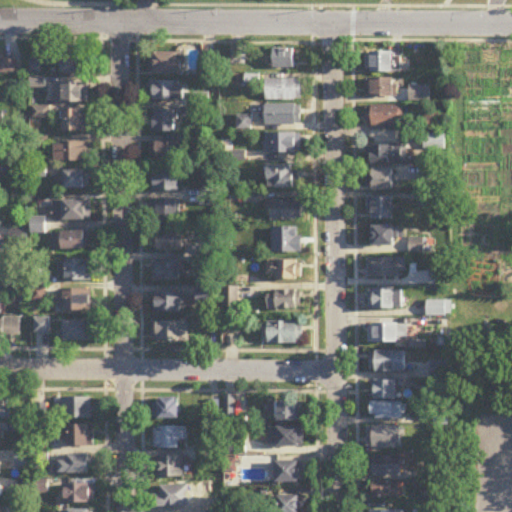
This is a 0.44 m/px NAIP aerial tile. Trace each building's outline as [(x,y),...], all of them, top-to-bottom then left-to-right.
[(295,69),(295,50),(275,50),(275,69),(295,69)] [(396,73),(396,53),(366,53),(366,73),(396,73)] [(15,54),(0,54),(0,74),(15,74),(15,54)] [(86,54),(63,54),(63,74),(86,74),(86,54)] [(184,76),(184,54),(152,54),(152,76),(184,76)] [(366,80),(366,99),(395,99),(395,80),(366,80)] [(267,81),(267,101),(302,101),(302,81),(267,81)] [(150,101),(184,101),(184,82),(150,82),(150,101)] [(89,83),(57,83),(57,104),(89,104),(89,83)] [(301,106),(267,106),(267,126),(301,126),(301,106)] [(366,107),(366,127),(401,127),(401,107),(366,107)] [(64,133),(91,133),(91,110),(64,110),(64,133)] [(176,133),(176,111),(155,111),(155,133),(176,133)] [(300,134),(267,134),(267,154),(300,154),(300,134)] [(152,164),(182,164),(182,143),(152,143),(152,164)] [(57,163),(88,163),(88,144),(57,144),(57,163)] [(372,148),(372,165),(405,165),(405,148),(372,148)] [(269,189),(296,189),(296,166),(269,166),(269,189)] [(152,171),(152,193),(180,193),(180,171),(152,171)] [(372,192),(394,192),(394,171),(372,171),(372,192)] [(64,189),(89,189),(89,172),(64,172),(64,189)] [(393,199),(368,199),(368,221),(393,221),(393,199)] [(91,223),(91,202),(53,202),(53,223),(91,223)] [(179,202),(152,202),(152,220),(179,220),(179,202)] [(302,223),(302,202),(270,202),(270,223),(302,223)] [(33,219),(33,235),(45,235),(45,219),(33,219)] [(272,229),(272,255),(302,255),(302,229),(272,229)] [(396,229),(372,229),(372,248),(396,248),(396,229)] [(184,253),(184,232),(154,232),(154,253),(184,253)] [(90,251),(90,234),(55,234),(55,251),(90,251)] [(410,255),(423,255),(423,242),(410,242),(410,255)] [(406,260),(368,260),(368,279),(406,279),(406,260)] [(91,283),(91,262),(65,262),(65,283),(91,283)] [(301,281),(301,262),(267,262),(267,281),(301,281)] [(152,283),(180,283),(180,263),(152,263),(152,283)] [(430,286),(443,286),(443,273),(430,273),(430,286)] [(91,312),(91,292),(60,292),(60,312),(91,312)] [(268,311),(301,311),(301,292),(268,292),(268,311)] [(368,311),(396,311),(396,292),(368,292),(368,311)] [(152,314),(182,314),(182,294),(152,294),(152,314)] [(450,302),(426,302),(426,318),(450,318),(450,302)] [(34,334),(50,334),(50,319),(34,319),(34,334)] [(0,339),(20,340),(20,321),(0,321),(0,339)] [(91,323),(65,323),(65,342),(91,342),(91,323)] [(152,341),(186,341),(186,323),(152,323),(152,341)] [(303,324),(268,323),(267,346),(303,346),(303,324)] [(369,345),(407,345),(407,325),(369,325),(369,345)] [(371,353),(371,374),(407,374),(407,353),(371,353)] [(373,383),(373,401),(399,401),(399,383),(373,383)] [(92,420),(92,399),(61,399),(61,420),(92,420)] [(179,420),(179,401),(153,401),(153,420),(179,420)] [(0,420),(11,420),(11,407),(3,407),(3,403),(0,402),(0,420)] [(304,404),(277,404),(277,423),(304,423),(304,404)] [(403,404),(372,404),(372,420),(403,420),(403,404)] [(89,427),(69,427),(69,448),(89,448),(89,427)] [(154,428),(154,450),(183,450),(183,443),(187,443),(187,428),(154,428)] [(368,428),(368,449),(401,449),(401,428),(368,428)] [(302,429),(270,429),(270,448),(302,448),(302,429)] [(90,474),(90,457),(60,457),(60,474),(90,474)] [(155,457),(155,479),(187,479),(187,457),(155,457)] [(401,477),(401,458),(368,458),(368,477),(401,477)] [(277,484),(302,484),(302,463),(277,463),(277,484)] [(94,504),(94,485),(66,485),(66,504),(94,504)] [(190,487),(160,487),(160,496),(152,496),(152,508),(190,508),(190,487)] [(371,488),(372,501),(400,500),(399,487),(371,488)] [(279,511),(304,511),(305,498),(279,498),(279,511)]
